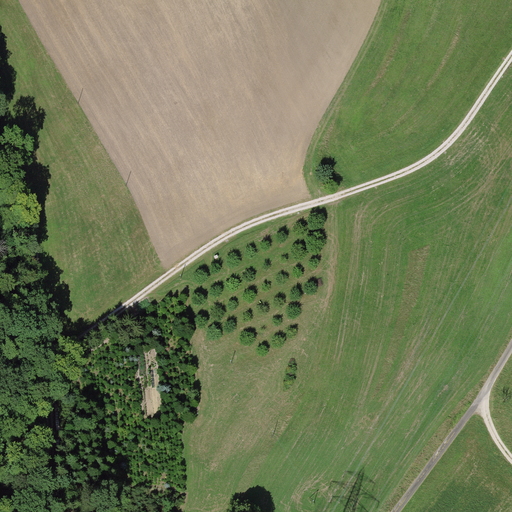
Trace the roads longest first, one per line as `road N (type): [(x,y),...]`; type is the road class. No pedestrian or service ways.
road 1 (track): [(52,511),(51,357),(110,325),(219,238),(436,157),(511,61)]
road 2 (track): [(377,0),(304,159),(320,201)]
road 3 (track): [(0,169),(28,188),(51,357)]
road 4 (track): [(394,511),(511,350)]
